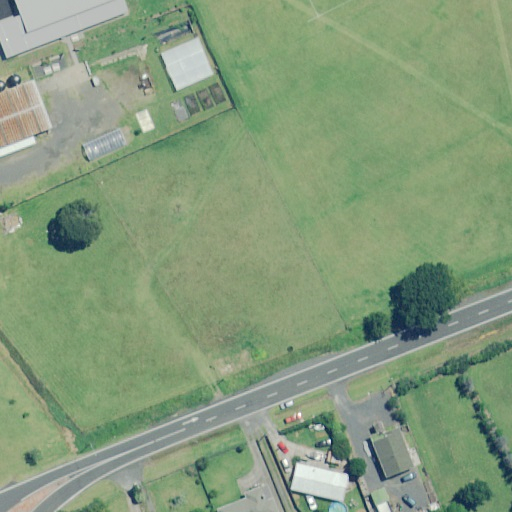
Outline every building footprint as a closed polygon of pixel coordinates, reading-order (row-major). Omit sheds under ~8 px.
[(28,75),(0,85),(0,142),(47,126),(28,75)] [(234,361),(218,367),(222,379),(238,374),(234,361)] [(370,436),(386,477),(414,466),(398,426),(385,431),(381,421),(374,424),(377,433),(370,436)] [(349,475),(297,464),(291,490),(342,501),(349,475)] [(279,511),(268,483),(244,493),(246,498),(217,509),(217,511),(279,511)] [(384,487),(371,492),(379,511),(392,511),(388,501),(389,500),(384,487)]
